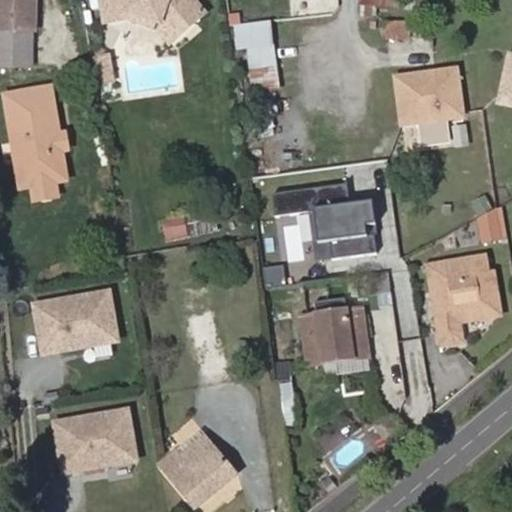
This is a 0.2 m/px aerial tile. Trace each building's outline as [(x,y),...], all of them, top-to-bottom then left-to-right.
[(0,0),(0,32),(32,35),(31,0),(0,0)] [(101,0),(104,18),(133,14),(167,27),(178,39),(208,14),(195,0),(101,0)] [(364,0),(366,17),(376,17),(376,10),(424,12),(424,0),(364,0)] [(424,24),(386,24),(385,39),(412,40),(412,32),(423,31),(424,24)] [(251,45),(274,43),(272,25),(240,29),(242,47),(251,45)] [(0,67),(31,68),(32,35),(0,32),(0,67)] [(274,43),(251,45),(255,91),(280,88),(274,43)] [(511,61),(509,60),(499,103),(511,106),(511,61)] [(110,67),(103,68),(108,94),(115,92),(110,67)] [(103,68),(95,69),(100,95),(108,94),(103,68)] [(429,77),(395,81),(401,128),(461,121),(455,74),(440,76),(441,81),(430,82),(429,77)] [(52,94),(8,99),(18,191),(32,190),(54,187),(63,186),(60,157),(58,141),(52,94)] [(277,103),(258,107),(259,121),(278,118),(277,103)] [(65,140),(58,141),(60,157),(67,156),(65,140)] [(54,187),(32,190),(33,205),(56,202),(54,187)] [(347,191),(272,201),(275,224),(314,219),(319,251),(330,249),(332,266),(377,260),(374,242),(368,243),(366,233),(376,232),(373,209),(349,212),(347,191)] [(185,217),(162,221),(165,243),(186,238),(203,236),(203,220),(185,222),(185,217)] [(498,226),(478,230),(481,247),(501,243),(498,226)] [(483,258),(427,269),(432,294),(437,294),(439,302),(434,302),(443,347),(462,344),(458,323),(483,319),(480,306),(486,296),(492,295),(495,291),(493,278),(489,275),(488,271),(485,272),(483,258)] [(389,278),(365,282),(368,301),(392,298),(389,278)] [(209,289),(181,296),(196,351),(223,343),(209,289)] [(500,316),(495,291),(492,295),(486,296),(480,306),(483,319),(500,316)] [(106,298),(32,310),(40,358),(114,346),(106,298)] [(363,311),(303,317),(309,367),(369,360),(363,311)] [(290,387),(279,388),(285,429),(296,427),(290,387)] [(124,416),(52,428),(60,478),(132,466),(124,416)] [(199,434),(176,454),(181,459),(204,440),(199,434)] [(181,459),(176,454),(161,468),(195,509),(235,476),(204,440),(181,459)]
